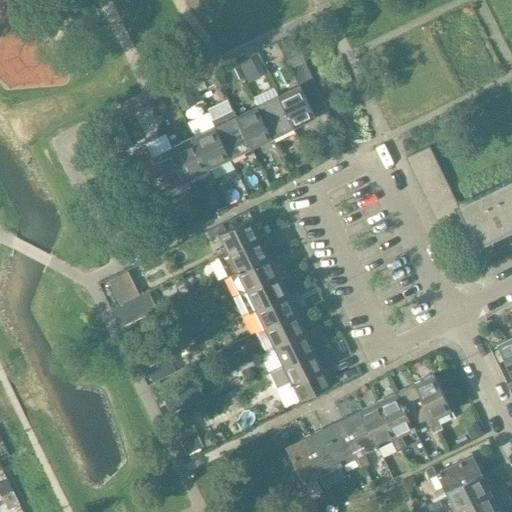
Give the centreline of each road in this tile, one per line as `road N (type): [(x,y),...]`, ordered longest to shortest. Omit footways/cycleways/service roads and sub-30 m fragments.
road 1 (residential): [(451,317),(373,160),(312,189),(390,350)]
road 2 (residential): [(511,430),(451,317)]
